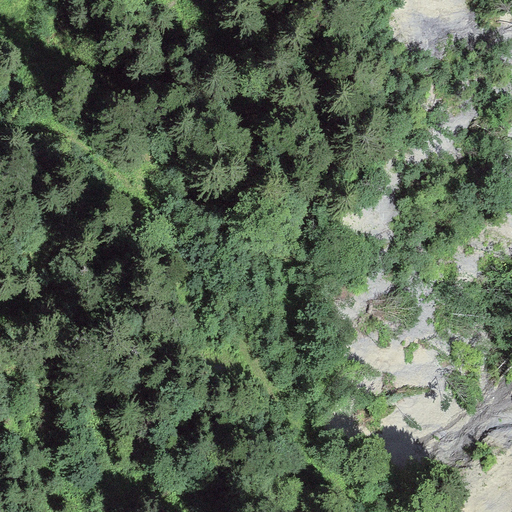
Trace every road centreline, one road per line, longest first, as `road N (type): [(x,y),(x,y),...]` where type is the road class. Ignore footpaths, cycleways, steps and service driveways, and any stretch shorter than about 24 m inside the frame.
road 1 (track): [(365,511),(346,499),(213,298),(122,180),(57,133),(0,128)]
road 2 (track): [(213,0),(243,83),(314,215),(289,257),(302,433)]
